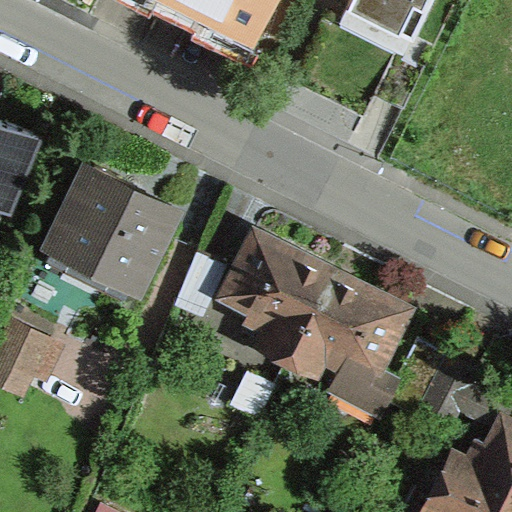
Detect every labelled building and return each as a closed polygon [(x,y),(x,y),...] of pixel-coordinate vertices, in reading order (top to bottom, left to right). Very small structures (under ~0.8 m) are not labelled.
[(173,0),(259,44),(281,0),(173,0)] [(352,0),(347,12),(399,37),(401,33),(413,39),(432,0),(352,0)] [(0,202),(22,211),(53,135),(0,113),(0,202)] [(173,213),(95,177),(54,263),(132,300),(173,213)] [(302,364),(346,274),(262,233),(228,300),(259,315),(254,325),(281,339),(275,351),(302,364)] [(231,266),(203,255),(184,302),(212,313),(231,266)] [(420,310),(346,274),(302,364),(325,376),(330,366),(345,374),(335,393),(384,418),(402,383),(386,376),(420,310)] [(66,350),(16,327),(0,362),(0,384),(26,397),(37,375),(52,382),(66,350)] [(426,410),(453,359),(422,343),(402,383),(393,400),(424,415),(426,410)] [(453,359),(426,410),(454,424),(480,374),(453,359)] [(278,387),(252,374),(236,408),(262,420),(278,387)] [(462,452),(450,476),(511,508),(511,411),(507,409),(491,438),(484,435),(472,457),(462,452)] [(511,511),(511,508),(450,476),(430,511),(511,511)]
